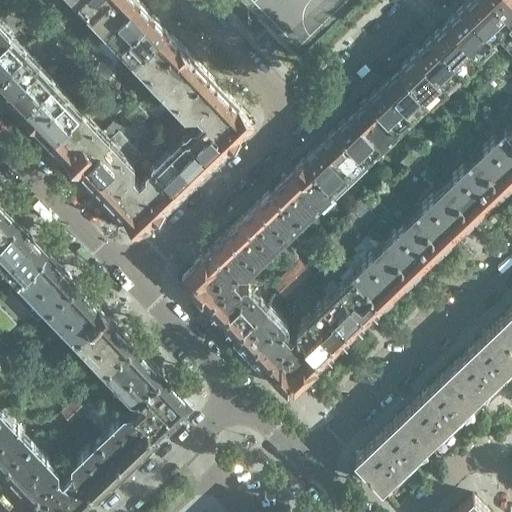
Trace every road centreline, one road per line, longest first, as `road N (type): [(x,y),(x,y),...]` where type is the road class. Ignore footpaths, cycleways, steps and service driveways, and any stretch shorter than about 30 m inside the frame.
road 1 (residential): [(305,463),(511,269)]
road 2 (residential): [(128,278),(298,116)]
road 3 (residential): [(128,278),(0,143)]
road 4 (residential): [(298,116),(419,0)]
road 5 (residential): [(120,511),(241,397)]
road 6 (residential): [(241,397),(128,278)]
road 7 (residential): [(185,0),(298,116)]
road 8 (residential): [(414,511),(478,454),(511,488)]
